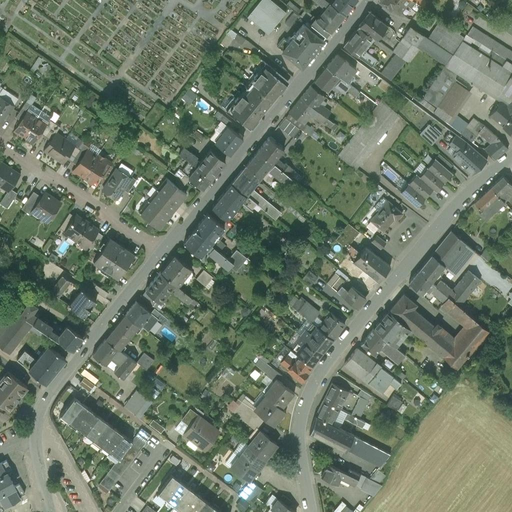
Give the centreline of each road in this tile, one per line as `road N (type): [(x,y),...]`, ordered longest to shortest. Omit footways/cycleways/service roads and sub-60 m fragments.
road 1 (residential): [(511,155),(456,206),(325,369),(301,433),(311,511)]
road 2 (residential): [(367,0),(163,252)]
road 3 (residential): [(163,252),(41,408),(35,433),(51,511)]
road 4 (residential): [(163,252),(0,144)]
